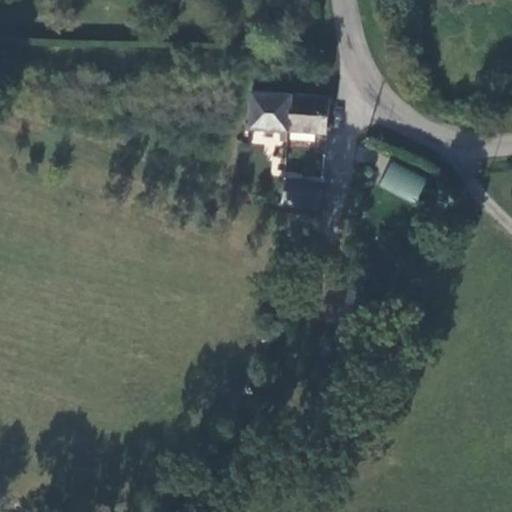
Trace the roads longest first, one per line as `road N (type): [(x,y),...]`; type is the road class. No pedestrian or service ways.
road 1 (track): [(168,511),(236,444),(315,319),(350,133),(370,93)]
road 2 (unclassified): [(344,0),(370,93),(415,127),(449,139),(511,139)]
